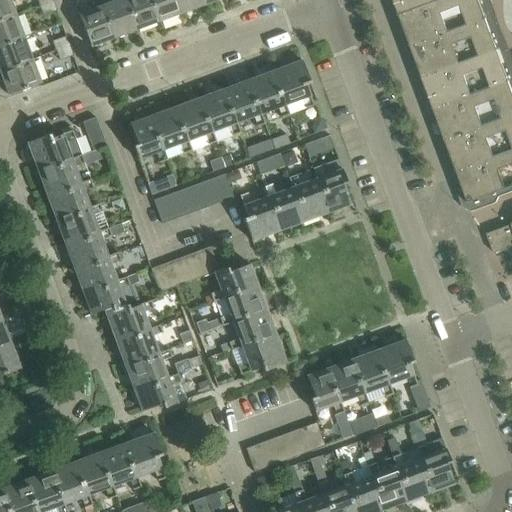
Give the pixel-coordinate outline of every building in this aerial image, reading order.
[(0,0),(0,21),(16,16),(9,0),(0,0)] [(137,30),(125,0),(118,0),(102,6),(114,38),(137,30)] [(151,0),(125,0),(137,30),(159,21),(151,0)] [(151,0),(159,21),(182,13),(176,0),(151,0)] [(176,0),(182,13),(204,5),(202,0),(176,0)] [(439,0),(392,0),(398,15),(439,0)] [(487,18),(480,0),(439,0),(398,15),(410,47),(487,18)] [(53,2),(41,6),(44,15),(56,11),(53,2)] [(91,47),(114,38),(102,6),(79,14),(91,47)] [(16,16),(0,21),(0,46),(24,37),(16,16)] [(499,49),(487,18),(410,47),(422,78),(499,49)] [(0,46),(0,71),(32,60),(24,37),(0,46)] [(54,41),(58,51),(69,47),(65,37),(54,41)] [(69,47),(58,51),(61,60),(72,56),(69,47)] [(499,49),(422,78),(433,109),(510,80),(499,49)] [(40,83),(32,60),(0,71),(0,72),(8,95),(40,83)] [(302,61),(277,70),(284,91),(280,92),(285,105),(302,99),(306,109),(314,106),(306,85),(310,83),(302,61)] [(284,91),(277,70),(253,79),(260,100),(256,101),(261,114),(262,114),(265,124),(281,118),(289,115),(285,105),(280,92),(284,91)] [(260,100),(253,79),(228,88),(235,108),(231,110),(236,124),(237,123),(253,117),(257,127),(265,124),(262,114),(261,114),(256,101),(260,100)] [(511,115),(511,84),(510,80),(433,109),(445,141),(511,115)] [(235,108),(228,88),(204,97),(211,118),(207,119),(212,132),(213,132),(229,126),(232,136),(240,133),(237,123),(236,124),(231,110),(235,108)] [(211,118),(204,97),(180,106),(187,126),(183,128),(188,141),(204,135),(208,145),(216,142),(213,132),(212,132),(207,119),(211,118)] [(187,126),(180,106),(155,115),(163,135),(158,137),(163,150),(164,150),(180,144),(184,154),(192,151),(188,141),(183,128),(187,126)] [(133,146),(142,170),(143,169),(139,159),(156,153),(159,163),(167,160),(164,150),(163,150),(158,137),(163,135),(155,115),(130,125),(138,144),(133,146)] [(511,115),(445,141),(456,171),(511,150),(511,115)] [(87,164),(105,158),(101,145),(107,143),(99,116),(74,123),(87,164)] [(28,143),(37,167),(58,159),(60,163),(72,159),(72,158),(81,155),(72,131),(52,138),(51,135),(28,143)] [(306,142),(310,155),(335,148),(331,135),(306,142)] [(511,150),(456,171),(459,179),(456,186),(464,208),(472,212),(497,203),(500,196),(511,191),(511,150)] [(262,174),(286,165),(281,152),(257,161),(262,174)] [(37,167),(46,192),(67,184),(68,188),(81,183),(80,182),(75,167),(84,163),(81,155),(72,158),(72,159),(60,163),(58,159),(37,167)] [(318,193),(325,214),(350,205),(343,184),(347,183),(338,160),(337,161),(340,170),(325,176),(321,166),(313,169),(317,179),(322,192),(318,193)] [(174,174),(150,182),(153,193),(177,185),(174,174)] [(224,175),(213,178),(222,202),(233,198),(224,175)] [(293,202),(301,223),(325,214),(318,193),(322,192),(317,179),(300,185),(296,175),(289,178),(292,188),(293,188),(297,201),(293,202)] [(222,202),(213,178),(201,183),(209,207),(222,202)] [(46,192),(55,216),(76,208),(77,212),(90,208),(90,207),(84,191),(93,187),(90,179),(80,182),(81,183),(68,188),(67,184),(46,192)] [(201,183),(189,188),(198,211),(209,207),(201,183)] [(265,187),(268,196),(269,196),(273,210),(269,211),(276,232),(301,223),(293,202),(297,201),(293,188),(292,188),(276,194),(272,184),(265,187)] [(186,216),(198,211),(189,188),(177,192),(186,216)] [(177,192),(165,196),(174,220),(186,216),(177,192)] [(243,219),(248,233),(251,241),(276,232),(269,211),(273,210),(269,196),(268,196),(251,203),(248,193),(239,196),(247,217),(243,219)] [(162,224),(174,220),(165,196),(153,201),(162,224)] [(55,216),(63,240),(85,233),(86,237),(99,232),(93,215),(102,212),(99,204),(90,207),(90,208),(77,212),(76,208),(55,216)] [(505,253),(506,253),(509,254),(510,254),(511,258),(511,225),(488,235),(495,254),(503,251),(504,252),(505,253)] [(85,233),(63,240),(72,265),(94,257),(95,261),(108,256),(102,240),(111,236),(108,228),(99,232),(86,237),(85,233)] [(198,252),(207,275),(219,271),(210,247),(198,252)] [(94,257),(72,265),(81,289),(103,281),(104,286),(117,281),(111,264),(120,260),(117,252),(108,256),(95,261),(94,257)] [(198,252),(186,256),(195,279),(204,276),(207,275),(198,252)] [(175,260),(184,283),(195,279),(186,256),(175,260)] [(175,260),(163,264),(172,288),(184,283),(175,260)] [(160,292),(172,288),(163,264),(151,269),(160,292)] [(219,271),(207,275),(204,276),(204,278),(215,275),(220,290),(211,293),(214,301),(223,298),(223,297),(236,293),(238,297),(259,289),(249,264),(228,272),(227,268),(219,271)] [(105,309),(106,312),(126,304),(120,288),(129,285),(126,277),(117,281),(104,286),(103,281),(81,289),(91,315),(105,309)] [(267,314),(259,289),(238,297),(236,293),(223,297),(223,298),(229,314),(220,317),(223,325),(232,322),(246,317),(247,322),(267,314)] [(106,312),(115,338),(136,330),(137,334),(150,329),(144,312),(153,309),(150,301),(128,309),(126,304),(106,312)] [(232,351),(242,347),(255,342),(256,346),(276,339),(267,314),(247,322),(246,317),(232,322),(238,339),(229,342),(232,351)] [(0,346),(11,343),(2,318),(0,318),(0,346)] [(115,338),(124,362),(145,354),(146,359),(159,354),(159,353),(153,337),(162,334),(159,325),(150,329),(137,334),(136,330),(115,338)] [(286,364),(276,339),(256,346),(255,342),(242,347),(248,364),(238,367),(241,375),(261,368),(263,372),(286,364)] [(405,341),(380,350),(388,370),(384,372),(389,385),(390,385),(406,379),(410,389),(417,386),(409,364),(413,363),(405,341)] [(0,375),(20,367),(11,343),(0,346),(0,375)] [(124,362),(133,386),(154,379),(155,382),(168,378),(162,361),(171,358),(168,349),(159,353),(159,354),(146,359),(145,354),(124,362)] [(388,370),(380,350),(356,359),(364,379),(360,380),(369,403),(385,397),(385,398),(394,395),(390,385),(389,385),(384,372),(388,370)] [(364,379),(356,359),(332,368),(339,388),(335,390),(340,404),(341,403),(358,397),(361,406),(369,404),(369,403),(360,380),(364,379)] [(313,398),(310,399),(318,422),(320,422),(317,412),(333,406),(336,416),(344,413),(341,403),(340,404),(335,390),(339,388),(332,368),(306,377),(313,398)] [(177,374),(168,378),(155,382),(154,379),(133,386),(142,411),(163,404),(164,408),(187,400),(186,398),(176,401),(171,386),(180,382),(177,374)] [(405,416),(414,413),(411,405),(402,408),(405,416)] [(378,427),(391,422),(388,415),(375,420),(378,427)] [(364,432),(376,427),(373,419),(361,423),(364,432)] [(316,423),(304,427),(313,451),(325,447),(321,435),(316,423)] [(313,451),(304,427),(293,432),(301,455),(313,451)] [(325,447),(343,440),(339,429),(321,435),(325,447)] [(293,432),(281,436),(289,460),(301,455),(293,432)] [(153,433),(128,442),(136,463),(132,465),(137,478),(138,478),(154,472),(157,481),(165,478),(157,457),(161,455),(153,433)] [(289,460),(281,436),(270,440),(278,464),(289,460)] [(417,449),(420,458),(421,458),(426,472),(422,474),(429,494),(454,485),(446,464),(451,463),(442,439),(440,440),(444,450),(428,456),(425,446),(417,449)] [(270,440),(258,444),(267,468),(278,464),(270,440)] [(136,463),(128,442),(104,451),(111,472),(108,474),(112,487),(113,487),(129,481),(133,490),(141,487),(138,478),(137,478),(132,465),(136,463)] [(254,473),(267,468),(258,444),(246,449),(254,473)] [(111,472),(104,451),(79,460),(87,481),(82,483),(87,496),(88,496),(105,490),(108,499),(117,496),(113,487),(112,487),(108,474),(111,472)] [(397,483),(405,503),(429,494),(422,474),(426,472),(421,458),(420,458),(404,465),(400,455),(392,458),(396,468),(397,467),(401,481),(397,483)] [(87,481),(79,460),(55,469),(63,490),(58,492),(63,505),(64,505),(80,499),(84,508),(92,505),(88,496),(87,496),(82,483),(87,481)] [(373,491),(380,511),(381,511),(405,503),(397,483),(401,481),(397,467),(396,468),(379,474),(376,464),(368,467),(371,477),(372,476),(377,490),(373,491)] [(324,509),(324,511),(352,511),(349,501),(352,499),(347,486),(330,492),(321,468),(314,471),(322,495),(323,495),(328,508),(324,509)] [(63,490),(55,469),(31,478),(38,499),(34,501),(38,511),(66,511),(64,505),(63,505),(58,492),(63,490)] [(349,501),(352,511),(380,511),(373,491),(377,490),(372,476),(371,477),(354,483),(351,473),(343,476),(347,486),(352,499),(349,501)] [(268,476),(257,480),(263,497),(275,493),(268,476)] [(324,511),(324,509),(328,508),(323,495),(322,495),(306,501),(297,477),(289,480),(297,504),(298,503),(301,511),(324,511)] [(38,499),(31,478),(7,487),(14,508),(9,510),(9,511),(38,511),(34,501),(38,499)] [(0,511),(9,511),(9,510),(14,508),(7,487),(0,489),(0,511)] [(301,511),(298,503),(297,504),(281,510),(278,500),(270,503),(273,511),(301,511)] [(122,511),(146,511),(149,511),(146,501),(122,510),(122,511)]
